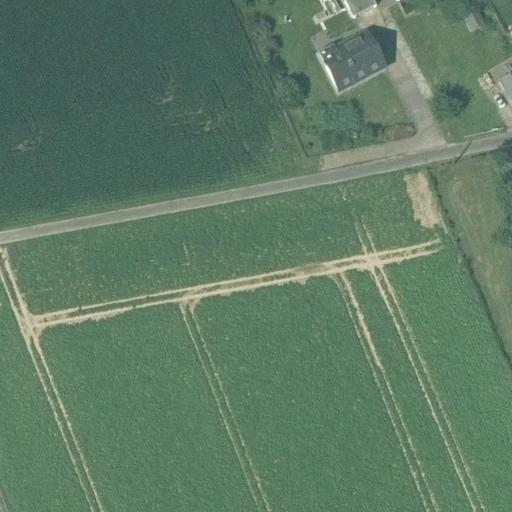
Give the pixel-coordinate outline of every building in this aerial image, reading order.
[(372,0),(342,0),(352,19),(376,7),(372,0)] [(477,15),(466,21),(472,33),(483,27),(477,15)] [(365,35),(335,50),(341,62),(324,70),(335,92),(382,70),(365,35)] [(318,58),(324,70),(341,62),(335,50),(318,58)] [(511,75),(498,84),(511,107),(511,75)]
